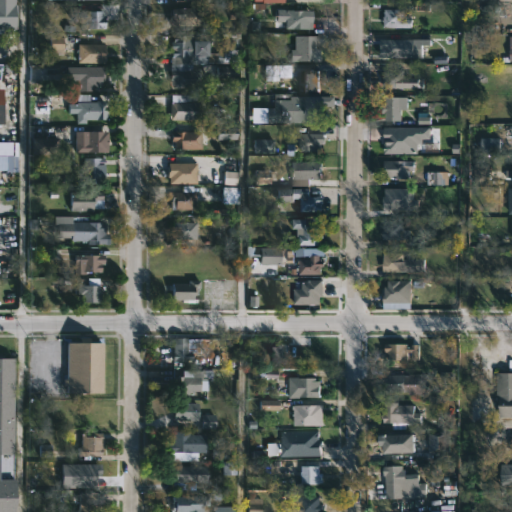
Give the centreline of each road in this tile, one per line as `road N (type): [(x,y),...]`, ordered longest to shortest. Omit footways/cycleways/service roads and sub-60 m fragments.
road 1 (residential): [(137,0),(133,511)]
road 2 (residential): [(357,0),(355,511)]
road 3 (tertiary): [(0,324),(511,324)]
